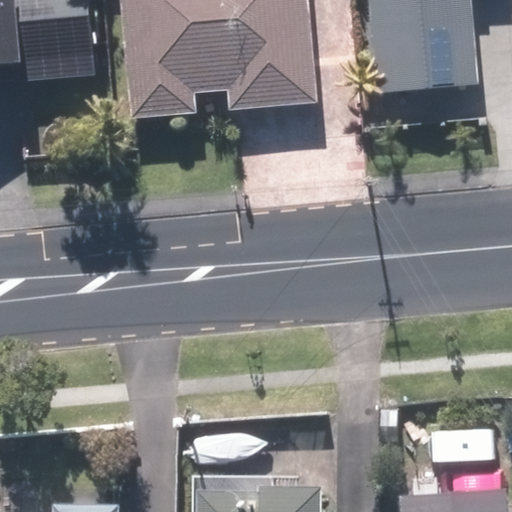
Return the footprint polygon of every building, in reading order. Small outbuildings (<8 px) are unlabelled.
[(0,0),(0,83),(104,75),(97,0),(0,0)] [(206,116),(204,97),(236,95),(239,114),(326,105),(316,0),(132,0),(144,123),(206,116)] [(378,0),(387,97),(487,89),(480,0),(378,0)] [(331,511),(332,483),(211,479),(209,511),(331,511)] [(511,511),(511,482),(410,490),(411,511),(511,511)] [(126,511),(127,500),(65,499),(64,511),(126,511)]
